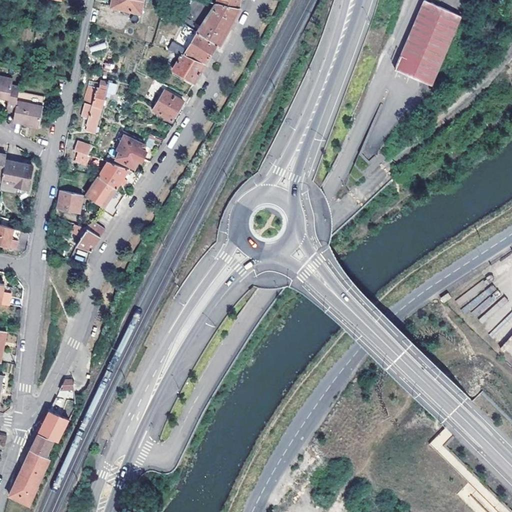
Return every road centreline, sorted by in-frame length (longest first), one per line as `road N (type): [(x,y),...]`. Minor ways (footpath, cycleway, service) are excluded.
road 1 (residential): [(262,0),(102,267),(73,343),(22,425)]
road 2 (track): [(511,205),(412,268),(341,335),(254,454),(228,511)]
road 3 (residential): [(511,233),(400,309),(360,347),(281,456),(252,511)]
road 4 (tertiary): [(324,281),(511,466)]
road 5 (secondary): [(238,236),(160,355),(150,392)]
road 6 (secondary): [(150,392),(258,253)]
road 7 (residential): [(52,163),(90,0)]
road 8 (residential): [(22,425),(36,268)]
road 9 (secondary): [(353,0),(298,145)]
road 10 (secondary): [(99,511),(150,392)]
